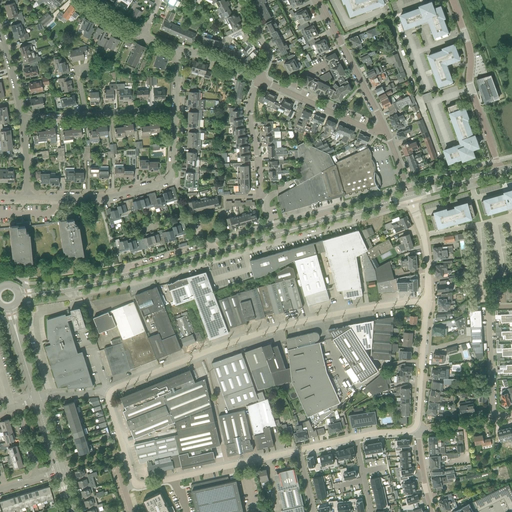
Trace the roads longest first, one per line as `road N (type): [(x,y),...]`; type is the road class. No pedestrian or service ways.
road 1 (unclassified): [(108,393),(300,321),(427,301)]
road 2 (unclassified): [(67,289),(72,296),(131,282),(354,219),(357,211)]
road 3 (residential): [(28,199),(114,197),(166,181),(174,110)]
road 4 (residential): [(497,161),(470,90),(468,49),(451,0)]
road 5 (residential): [(385,133),(318,0)]
road 6 (residential): [(414,427),(427,301)]
road 7 (residential): [(267,199),(250,114),(259,79)]
